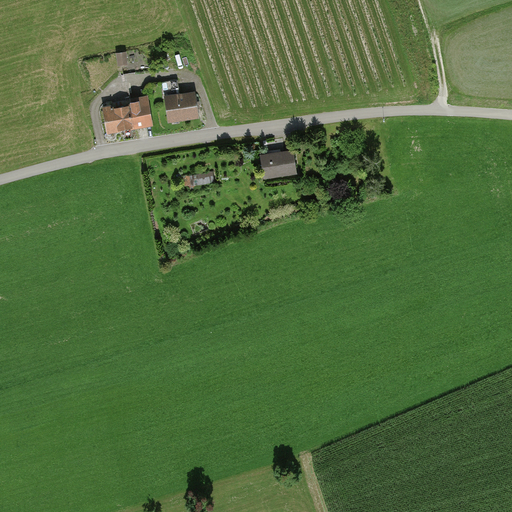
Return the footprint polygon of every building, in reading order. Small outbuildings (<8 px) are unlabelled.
[(132,51),(118,54),(121,68),(134,65),(132,51)] [(168,98),(172,120),(198,116),(195,94),(168,98)] [(152,124),(147,96),(130,99),(131,105),(113,108),(112,105),(104,107),(108,131),(152,124)] [(293,150),(262,155),(264,166),(268,165),(270,176),(296,172),(293,150)] [(217,172),(200,175),(201,181),(218,177),(217,172)]
